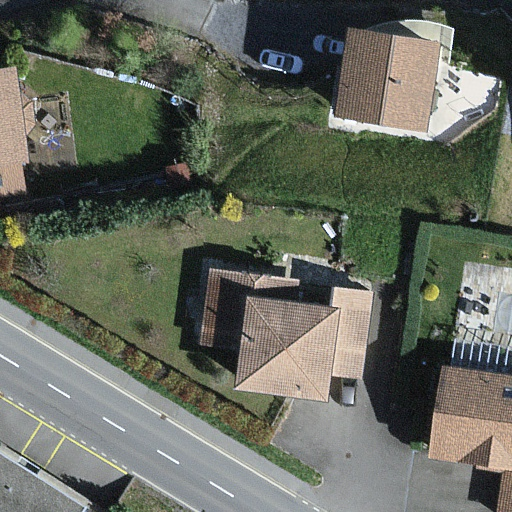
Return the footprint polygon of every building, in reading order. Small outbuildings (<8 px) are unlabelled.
[(442,46),(359,28),(343,106),(425,124),(442,46)] [(18,66),(0,68),(0,193),(25,190),(21,160),(31,159),(18,66)] [(295,278),(214,268),(204,344),(243,349),(239,386),(332,398),(335,373),(364,376),(374,294),(341,290),(339,312),(292,306),(295,278)] [(511,511),(511,372),(448,363),(433,457),(506,468),(499,511),(511,511)] [(0,511),(88,511),(93,504),(46,473),(25,460),(0,443),(0,511)]
